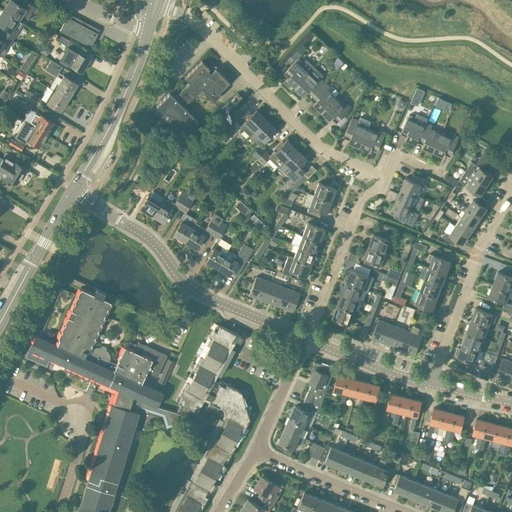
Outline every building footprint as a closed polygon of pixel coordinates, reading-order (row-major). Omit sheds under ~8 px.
[(24,0),(21,5),(13,0),(8,0),(2,9),(18,20),(22,14),(27,17),(34,7),(24,0)] [(18,20),(2,9),(0,13),(0,24),(5,28),(2,33),(12,40),(20,29),(19,29),(23,23),(18,20)] [(91,47),(100,29),(69,13),(60,30),(91,47)] [(12,40),(2,33),(0,35),(0,55),(1,56),(3,57),(8,51),(6,50),(12,40)] [(58,34),(55,40),(66,46),(69,40),(58,34)] [(61,58),(59,61),(67,66),(69,64),(70,64),(81,71),(89,59),(78,52),(72,48),(70,47),(73,42),(72,42),(69,40),(66,46),(62,51),(64,53),(61,58)] [(44,45),(41,51),(47,55),(50,49),(44,45)] [(291,54),(284,61),(288,65),(295,58),(291,54)] [(289,77),(287,79),(296,87),(310,72),(315,66),(307,58),(304,61),(299,56),(289,67),(287,69),(292,73),(289,77)] [(56,76),(62,66),(51,59),(45,69),(56,76)] [(212,71),(201,60),(185,77),(189,82),(185,86),(174,97),(183,106),(194,95),(200,89),(213,101),(221,93),(219,91),(228,81),(215,68),(212,71)] [(23,62),(20,67),(25,70),(29,65),(23,62)] [(310,72),(296,87),(304,95),(305,95),(307,93),(310,90),(314,94),(325,81),(321,77),(324,74),(315,66),(310,72)] [(20,70),(16,76),(21,79),(24,73),(20,70)] [(63,75),(55,88),(69,97),(77,83),(63,75)] [(316,102),(314,104),(322,112),(336,97),(328,89),(330,86),(325,81),(314,94),(319,98),(316,102)] [(417,87),(414,94),(421,97),(425,90),(417,87)] [(43,99),(42,98),(27,89),(23,96),(39,106),(43,99)] [(55,89),(47,102),(62,111),(70,98),(55,89)] [(183,106),(174,97),(169,92),(156,105),(167,116),(165,117),(179,132),(186,124),(190,128),(197,121),(183,106)] [(238,93),(231,100),(235,104),(242,97),(238,93)] [(336,97),(322,112),(330,120),(333,117),(336,114),(341,118),(352,106),(346,101),(344,104),(336,97)] [(452,102),(439,97),(435,105),(448,111),(452,102)] [(7,104),(4,109),(11,113),(14,107),(12,106),(7,104)] [(249,136),(265,120),(256,110),(240,126),(243,129),(249,136)] [(29,123),(46,134),(54,122),(36,112),(29,123)] [(410,114),(402,132),(407,134),(406,136),(406,138),(416,143),(419,136),(424,125),(425,125),(426,121),(428,118),(417,113),(415,117),(410,114)] [(353,117),(346,132),(352,135),(350,139),(349,141),(360,146),(368,128),(358,124),(359,120),(353,117)] [(259,145),(260,145),(264,141),(263,141),(275,129),(265,120),(249,136),(259,145)] [(24,123),(16,136),(25,142),(27,139),(39,146),(46,134),(29,123),(24,121),(24,123)] [(235,121),(227,129),(232,134),(240,126),(235,121)] [(424,125),(419,136),(425,139),(423,143),(422,145),(433,151),(441,132),(431,128),(432,124),(426,121),(425,125),(424,125)] [(194,126),(188,133),(192,137),(199,130),(194,126)] [(368,128),(360,146),(370,151),(372,148),(373,145),(379,147),(386,132),(380,129),(378,133),(368,128)] [(441,132),(433,151),(443,156),(444,153),(446,149),(452,151),(459,136),(452,133),(450,137),(441,132)] [(8,144),(20,151),(24,145),(12,138),(9,142),(8,141),(7,143),(8,144)] [(278,167),(296,150),(287,140),(275,151),(274,150),(269,154),(265,150),(256,159),(248,168),(253,172),(261,164),(261,165),(268,158),(278,167)] [(256,159),(265,150),(260,145),(259,145),(250,154),(256,159)] [(178,146),(173,154),(182,160),(187,152),(178,146)] [(294,171),(305,159),(296,150),(278,167),(287,176),(280,183),(286,190),(292,184),(292,183),(295,180),(290,174),(294,171)] [(487,151),(481,159),(493,167),(499,159),(487,151)] [(0,172),(4,175),(2,179),(9,183),(11,180),(16,183),(22,174),(23,173),(24,171),(24,170),(25,168),(5,156),(3,159),(0,156),(0,172)] [(472,161),(466,171),(487,185),(493,175),(490,173),(493,167),(481,159),(478,165),(476,163),(472,161)] [(307,178),(316,170),(312,165),(296,181),(295,180),(292,183),(292,184),(293,184),(296,188),(307,177),(307,178)] [(481,194),(487,185),(466,171),(460,180),(465,184),(461,189),(474,198),(478,192),(481,194)] [(426,179),(412,172),(410,178),(406,176),(401,187),(418,195),(421,189),(418,188),(420,183),(423,185),(426,179)] [(150,192),(158,179),(151,175),(144,188),(150,192)] [(215,177),(212,182),(218,185),(221,180),(215,177)] [(331,201),(336,188),(319,182),(314,194),(331,201)] [(281,195),(279,201),(290,205),(293,200),(286,197),(296,188),(293,184),(281,195)] [(418,195),(401,187),(399,193),(389,188),(387,193),(396,197),(411,204),(413,199),(416,201),(418,195)] [(243,188),(239,192),(245,199),(250,194),(243,188)] [(186,197),(180,193),(173,205),(179,209),(186,197)] [(326,213),(331,201),(314,194),(309,206),(307,212),(319,216),(321,211),(326,213)] [(149,195),(141,208),(145,210),(144,211),(151,215),(151,214),(159,201),(149,195)] [(151,214),(151,215),(158,219),(158,218),(163,221),(171,208),(173,205),(174,203),(163,196),(160,201),(159,201),(151,214)] [(179,209),(185,212),(192,201),(186,197),(179,209)] [(393,209),(391,213),(395,215),(394,217),(413,226),(413,225),(419,213),(412,210),(409,208),(411,204),(396,197),(392,208),(393,209)] [(481,215),(487,206),(473,197),(467,206),(481,215)] [(250,210),(240,200),(234,206),(244,216),(250,210)] [(283,212),(276,223),(280,225),(280,226),(288,214),(286,214),(288,208),(277,204),(275,209),(283,212)] [(467,207),(464,205),(461,209),(464,211),(461,215),(475,224),(481,215),(467,206),(467,207)] [(254,212),(249,217),(254,221),(259,216),(254,212)] [(184,241),(184,242),(191,246),(191,245),(196,248),(200,240),(201,238),(208,242),(212,235),(220,221),(222,217),(215,213),(206,228),(195,222),(194,224),(192,228),(184,241)] [(469,233),(475,224),(461,215),(455,225),(469,233)] [(181,221),(173,234),(177,237),(177,238),(184,242),(184,241),(192,228),(194,224),(188,221),(186,224),(181,221)] [(218,236),(220,237),(227,224),(220,221),(212,235),(217,238),(218,236)] [(319,240),(324,228),(307,222),(303,234),(319,240)] [(273,236),(280,226),(280,225),(276,223),(273,227),(269,234),(273,236)] [(469,233),(455,225),(451,232),(450,232),(448,232),(447,232),(446,232),(444,233),(443,234),(442,235),(454,243),(456,239),(463,243),(469,233)] [(386,252),(391,239),(373,232),(368,245),(386,252)] [(269,234),(262,244),(266,247),(270,242),(273,236),(269,234)] [(315,252),(319,240),(303,234),(298,246),(315,252)] [(212,249),(205,261),(210,263),(209,264),(216,268),(217,267),(225,254),(227,250),(231,244),(220,237),(218,236),(217,238),(211,248),(212,249)] [(273,236),(270,242),(275,245),(278,240),(273,236)] [(416,241),(409,259),(414,261),(419,248),(425,251),(427,245),(416,241)] [(217,267),(216,268),(223,272),(224,271),(228,274),(230,272),(236,261),(243,265),(253,248),(244,243),(236,255),(227,250),(225,254),(217,267)] [(258,258),(266,247),(262,244),(254,255),(258,258)] [(298,246),(294,244),(292,249),(296,251),(294,257),(311,263),(315,252),(298,246)] [(381,264),(386,252),(368,245),(364,257),(381,264)] [(446,274),(451,261),(430,253),(427,260),(431,261),(429,267),(446,274)] [(294,257),(288,255),(282,271),(290,274),(292,271),(306,276),(311,263),(294,257)] [(409,273),(414,261),(409,259),(404,271),(409,273)] [(398,280),(401,271),(390,267),(387,276),(398,280)] [(442,285),(446,274),(429,267),(424,278),(442,285)] [(363,287),(368,275),(351,269),(347,281),(363,287)] [(405,284),(409,273),(404,271),(400,282),(401,282),(405,284)] [(510,290),(511,284),(511,276),(498,271),(493,284),(510,290)] [(263,300),(270,281),(256,276),(249,294),(263,300)] [(390,283),(396,285),(398,280),(387,276),(385,281),(390,283)] [(437,296),(442,285),(424,278),(420,289),(437,296)] [(278,305),(285,287),(270,281),(263,300),(278,305)] [(342,292),(342,293),(359,299),(363,287),(347,281),(345,286),(342,285),(340,291),(342,292)] [(396,295),(393,301),(401,303),(405,305),(407,299),(400,297),(405,284),(401,282),(396,295)] [(390,283),(385,296),(391,298),(396,285),(390,283)] [(508,296),(510,290),(493,284),(489,296),(505,302),(506,301),(508,300),(508,296)] [(91,380),(89,385),(94,387),(96,383),(99,384),(101,380),(118,388),(113,404),(111,403),(87,478),(90,479),(81,509),(91,511),(106,511),(138,412),(136,411),(126,408),(131,394),(156,406),(162,392),(141,382),(146,371),(157,376),(167,354),(145,344),(141,353),(124,345),(116,363),(109,359),(109,357),(108,356),(108,354),(107,352),(106,351),(105,350),(103,349),(102,348),(101,348),(99,347),(98,347),(96,348),(94,348),(93,348),(92,349),(90,351),(89,352),(88,351),(111,301),(103,297),(105,292),(97,288),(94,293),(81,287),(58,338),(59,338),(56,344),(35,334),(25,355),(46,365),(49,357),(65,364),(61,373),(86,384),(88,379),(91,380)] [(292,311),(299,293),(285,287),(278,305),(292,311)] [(432,309),(437,296),(420,289),(415,302),(432,309)] [(355,310),(359,299),(342,293),(338,304),(355,310)] [(372,304),(377,306),(382,294),(377,293),(372,304)] [(350,323),(355,310),(338,304),(333,316),(350,323)] [(373,317),(377,306),(372,304),(371,307),(368,315),(373,317)] [(492,314),(476,307),(471,319),(488,326),(490,320),(494,322),(497,315),(493,313),(492,314)] [(368,330),(373,317),(368,315),(363,328),(368,330)] [(386,343),(393,325),(378,319),(371,338),(386,343)] [(483,337),(488,326),(471,319),(467,331),(483,337)] [(198,511),(249,419),(241,391),(226,383),(225,386),(214,380),(236,340),(239,342),(243,341),(242,337),(220,325),(216,331),(214,329),(175,400),(178,401),(181,403),(176,412),(156,406),(131,394),(126,408),(136,411),(137,405),(164,414),(167,424),(194,416),(204,399),(222,409),(224,413),(199,460),(190,462),(193,471),(170,511),(151,511),(149,511),(151,506),(139,500),(132,511),(198,511)] [(358,339),(362,327),(357,325),(352,337),(358,339)] [(400,349),(407,330),(393,325),(386,343),(400,349)] [(364,341),(368,330),(363,328),(362,327),(358,339),(364,341)] [(415,354),(423,331),(419,329),(418,334),(407,330),(400,349),(415,354)] [(479,349),(483,337),(467,331),(462,342),(479,349)] [(502,344),(506,333),(501,331),(497,342),(502,344)] [(455,354),(458,355),(457,355),(461,357),(460,361),(473,366),(479,349),(462,342),(460,348),(457,347),(455,354)] [(497,356),(502,344),(497,342),(494,350),(489,349),(488,352),(492,354),(497,356)] [(493,368),(497,356),(492,354),(483,378),(488,380),(493,368)] [(510,381),(511,376),(511,360),(503,357),(496,375),(510,381)] [(164,384),(174,361),(168,358),(157,381),(164,384)] [(327,388),(331,380),(334,372),(330,370),(332,366),(317,360),(312,371),(314,372),(310,380),(313,381),(327,388)] [(334,389),(344,392),(347,376),(338,374),(334,389)] [(344,392),(355,395),(359,379),(347,376),(344,392)] [(359,379),(355,395),(366,397),(369,382),(359,379)] [(313,381),(303,403),(318,409),(327,388),(313,381)] [(376,400),(380,385),(369,382),(366,397),(376,400)] [(397,410),(401,395),(390,393),(387,408),(397,410)] [(397,410),(408,413),(411,398),(401,395),(397,410)] [(422,400),(411,398),(408,413),(418,416),(422,400)] [(318,409),(303,403),(301,408),(296,405),(290,417),(305,424),(310,412),(322,417),(324,412),(318,409)] [(435,424),(440,425),(444,409),(434,407),(430,422),(435,424)] [(447,427),(450,428),(454,412),(444,409),(440,425),(447,427)] [(465,415),(454,412),(450,428),(461,430),(465,415)] [(290,417),(285,429),(300,435),(305,438),(308,430),(303,428),(305,424),(290,417)] [(482,436),(483,436),(487,420),(477,418),(473,433),(478,435),(482,436)] [(494,439),(498,423),(487,420),(483,436),(487,437),(494,439)] [(509,426),(498,423),(494,439),(499,440),(502,441),(505,442),(509,426)] [(285,429),(279,442),(286,444),(293,448),(294,448),(296,443),(297,443),(298,444),(302,443),(303,441),(305,438),(300,435),(285,429)] [(341,435),(348,438),(351,432),(343,429),(341,435)] [(420,431),(413,430),(410,440),(417,442),(420,431)] [(358,435),(351,432),(348,438),(356,441),(358,435)] [(372,448),(374,442),(366,439),(364,445),(372,448)] [(314,456),(319,444),(313,441),(308,454),(314,456)] [(374,442),(372,448),(379,451),(382,445),(374,442)] [(319,459),(327,444),(325,447),(319,444),(314,456),(319,459)] [(337,466),(343,451),(331,446),(327,444),(319,459),(319,458),(325,461),(337,466)] [(349,471),(355,456),(343,451),(337,466),(349,471)] [(399,462),(402,453),(397,451),(393,460),(399,462)] [(425,452),(423,458),(429,460),(431,454),(425,452)] [(405,464),(408,456),(402,453),(399,462),(405,464)] [(360,476),(367,461),(355,456),(349,471),(360,476)] [(378,466),(372,480),(384,485),(390,470),(384,468),(387,460),(381,458),(378,465),(378,466)] [(367,461),(360,476),(372,480),(378,466),(378,465),(367,461)] [(429,471),(431,465),(423,462),(420,468),(429,471)] [(437,474),(439,468),(431,465),(429,471),(437,474)] [(444,477),(452,480),(454,475),(446,471),(444,477)] [(497,475),(497,472),(496,472),(493,472),(490,473),(489,480),(490,480),(490,482),(497,484),(499,475),(497,475)] [(412,479),(400,474),(394,489),(406,494),(412,479)] [(272,505),(278,494),(273,491),(278,484),(262,475),(255,487),(262,491),(259,496),(272,505)] [(462,478),(454,475),(452,480),(460,484),(462,478)] [(417,498),(424,484),(412,479),(406,494),(417,498)] [(429,503),(435,489),(424,484),(417,498),(429,503)] [(463,503),(469,489),(462,486),(457,498),(447,493),(441,508),(450,511),(453,511),(458,501),(463,503)] [(482,492),(489,496),(492,490),(484,487),(482,492)] [(441,508),(447,493),(435,489),(429,503),(441,508)] [(500,493),(492,490),(489,496),(497,499),(500,493)] [(310,511),(316,496),(305,491),(298,507),(310,511)] [(272,505),(259,496),(255,502),(248,497),(242,507),(251,511),(264,511),(266,508),(269,510),(272,505)] [(311,511),(323,511),(328,501),(316,496),(310,511),(311,511)] [(337,511),(340,506),(328,501),(323,511),(337,511)] [(472,505),(466,502),(462,511),(482,511),(484,508),(473,504),(472,505)]
